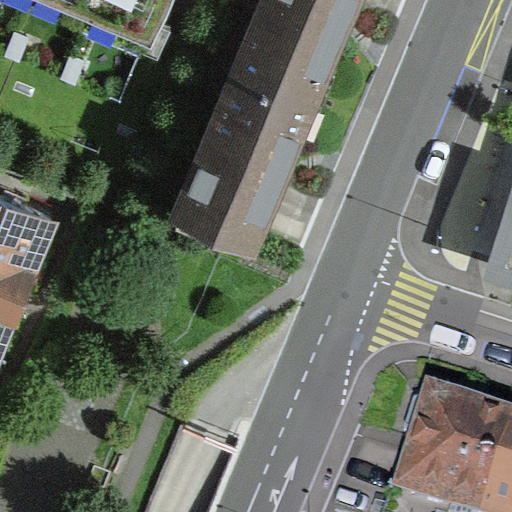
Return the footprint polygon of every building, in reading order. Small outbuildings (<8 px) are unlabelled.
[(48,0),(149,42),(166,0),(48,0)] [(364,0),(263,0),(230,79),(315,115),(364,0)] [(315,115),(230,79),(168,222),(253,258),(315,115)] [(511,175),(505,173),(474,270),(511,282),(511,175)] [(0,200),(0,254),(36,269),(55,222),(0,200)] [(0,254),(0,307),(18,314),(36,269),(0,254)] [(18,314),(0,307),(0,360),(18,314)] [(511,511),(511,425),(428,400),(395,506),(416,511),(511,511)]
